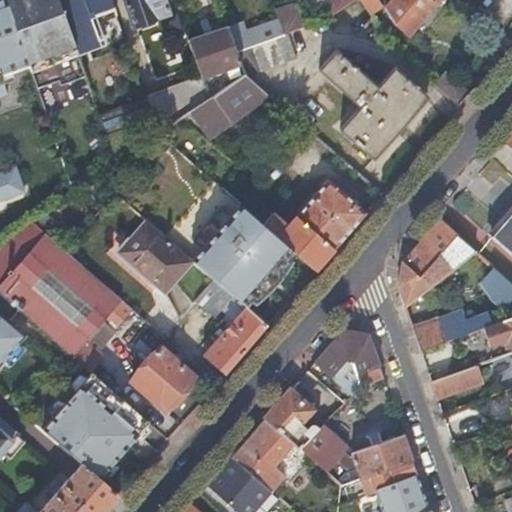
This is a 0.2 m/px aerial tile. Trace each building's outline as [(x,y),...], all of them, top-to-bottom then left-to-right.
[(0,0),(0,96),(7,94),(0,75),(28,65),(4,0),(0,0)] [(4,0),(28,65),(36,89),(58,81),(60,86),(85,77),(78,55),(58,0),(4,0)] [(58,0),(78,55),(124,38),(110,0),(58,0)] [(122,0),(133,27),(168,15),(163,0),(122,0)] [(276,18),(282,34),(286,33),(306,25),(304,17),(326,8),(322,0),(311,0),(309,4),(301,7),(293,2),(273,9),(276,18)] [(322,0),(326,8),(329,17),(354,0),(322,0)] [(376,0),(358,0),(369,14),(381,6),(376,0)] [(390,0),(384,7),(397,19),(396,20),(411,33),(439,0),(390,0)] [(461,0),(471,9),(478,0),(461,0)] [(241,20),(226,26),(235,51),(282,34),(276,18),(244,29),(241,20)] [(235,51),(226,26),(188,39),(202,77),(218,71),(221,78),(227,76),(224,69),(240,64),(235,51)] [(282,34),(235,51),(240,64),(244,75),(295,58),(286,33),(282,34)] [(376,87),(334,50),(317,69),(354,102),(353,103),(357,108),(339,129),(371,158),(424,97),(392,68),(376,87)] [(432,85),(456,107),(468,94),(443,72),(432,85)] [(209,99),(189,112),(208,138),(268,96),(244,75),(209,99)] [(158,133),(189,112),(209,99),(204,86),(204,84),(148,105),(158,133)] [(163,139),(170,144),(176,137),(170,131),(163,139)] [(117,137),(108,140),(116,162),(124,157),(117,137)] [(0,201),(24,192),(15,167),(0,172),(0,201)] [(294,216),(332,249),(364,212),(326,179),(294,216)] [(200,250),(190,262),(191,262),(211,280),(243,307),(292,250),(254,217),(239,204),(227,218),(217,209),(189,241),(200,250)] [(292,250),(315,269),(332,249),(294,216),(286,225),(263,206),(254,217),(292,250)] [(511,208),(488,236),(511,256),(511,208)] [(475,251),(438,219),(401,262),(397,287),(403,305),(475,251)] [(29,221),(0,240),(0,285),(46,235),(29,221)] [(190,262),(144,222),(128,241),(118,253),(150,281),(164,293),(191,262),(190,262)] [(134,312),(46,235),(0,285),(0,295),(14,307),(17,310),(88,371),(104,353),(100,349),(117,330),(118,331),(134,312)] [(118,253),(128,241),(122,236),(106,254),(145,288),(150,281),(118,253)] [(511,315),(511,284),(495,269),(483,282),(494,302),(511,316),(511,315)] [(201,355),(223,374),(265,326),(243,307),(211,280),(194,299),(214,317),(221,309),(233,319),(201,355)] [(0,295),(0,314),(8,321),(17,310),(14,307),(0,295)] [(438,317),(439,320),(446,340),(482,327),(489,324),(481,302),(438,317)] [(0,314),(0,362),(24,336),(8,321),(0,314)] [(511,315),(511,316),(489,324),(482,327),(489,346),(507,340),(511,352),(511,351),(511,315)] [(439,320),(412,330),(420,350),(446,340),(439,320)] [(359,387),(382,378),(367,335),(341,329),(312,363),(344,392),(350,397),(359,387)] [(175,395),(181,388),(193,375),(159,345),(129,379),(163,409),(175,395)] [(475,365),(431,382),(436,397),(481,381),(475,365)] [(90,373),(41,428),(81,463),(98,478),(147,423),(90,373)] [(186,392),(181,388),(175,395),(179,399),(186,392)] [(288,390),(263,419),(299,449),(318,430),(304,417),(310,409),(288,390)] [(338,398),(344,403),(350,397),(344,392),(338,398)] [(231,456),(271,491),(271,492),(305,454),(299,449),(263,419),(231,456)] [(496,424),(497,428),(511,423),(510,419),(496,424)] [(0,453),(16,435),(13,433),(0,421),(0,453)] [(299,449),(305,454),(340,484),(360,477),(351,453),(321,426),(318,430),(299,449)] [(492,432),(484,434),(489,448),(497,445),(492,432)] [(351,453),(360,477),(367,475),(411,459),(402,435),(351,453)] [(231,456),(202,488),(228,511),(229,511),(238,502),(249,511),(251,511),(271,491),(231,456)] [(387,505),(389,511),(426,511),(429,511),(411,459),(367,475),(369,481),(378,478),(385,498),(387,505)] [(102,511),(117,494),(98,478),(81,463),(37,511),(102,511)] [(511,511),(511,493),(500,497),(503,511),(511,511)] [(289,507),(294,511),(312,511),(297,498),(289,507)] [(381,507),(387,505),(385,498),(379,500),(381,507)] [(35,511),(25,503),(17,511),(35,511)]
